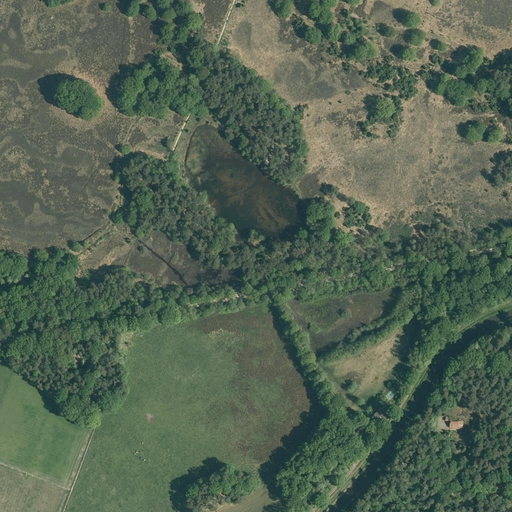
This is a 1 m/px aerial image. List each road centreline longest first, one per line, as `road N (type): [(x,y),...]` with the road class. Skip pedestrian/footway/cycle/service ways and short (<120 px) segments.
road 1 (track): [(301,285),(0,340)]
road 2 (track): [(511,303),(475,320),(435,354),(321,511)]
road 3 (track): [(301,285),(511,245)]
